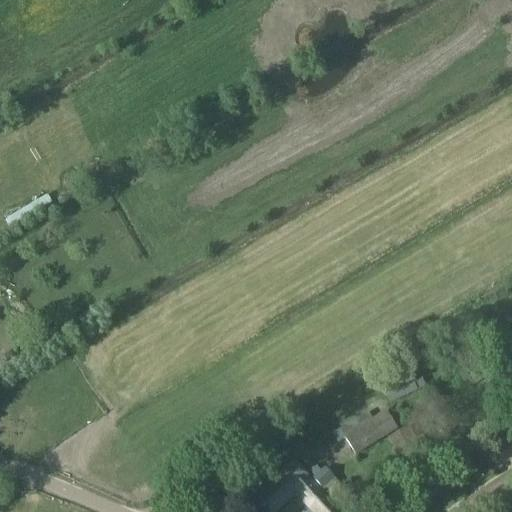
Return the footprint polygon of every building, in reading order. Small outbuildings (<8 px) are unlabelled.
[(484,371),(483,372),(487,378),(493,387),(501,400),(511,393),(511,388),(505,377),(496,363),(484,371)] [(384,414),(371,421),(366,414),(333,436),(337,442),(344,437),(355,454),(393,431),(384,414)] [(422,449),(408,426),(387,439),(401,462),(422,449)] [(490,463),(511,448),(511,433),(483,453),(490,463)] [(339,483),(334,478),(327,469),(326,468),(323,471),(310,457),(308,459),(303,464),(310,471),(316,477),(312,480),(317,485),(321,490),(326,495),(339,483)] [(336,511),(293,463),(256,497),(269,511),(272,511),(291,495),(293,496),(297,497),(305,506),(307,504),(308,506),(301,511),(336,511)] [(511,470),(450,511),(490,511),(511,498),(511,470)]
